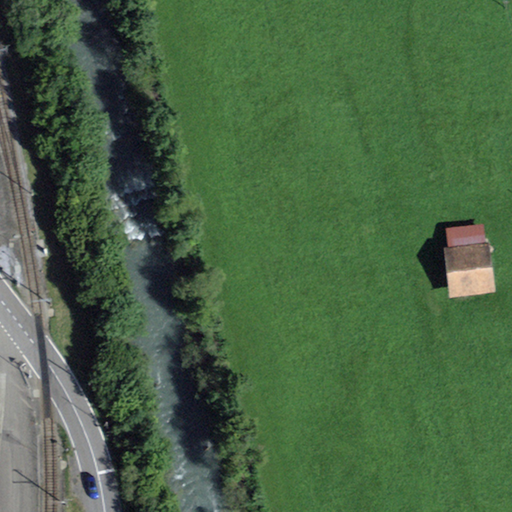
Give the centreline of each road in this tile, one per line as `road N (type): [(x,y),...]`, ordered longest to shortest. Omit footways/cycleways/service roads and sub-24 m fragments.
road 1 (primary): [(0,299),(71,402),(104,511)]
road 2 (unknown): [(17,322),(14,511)]
